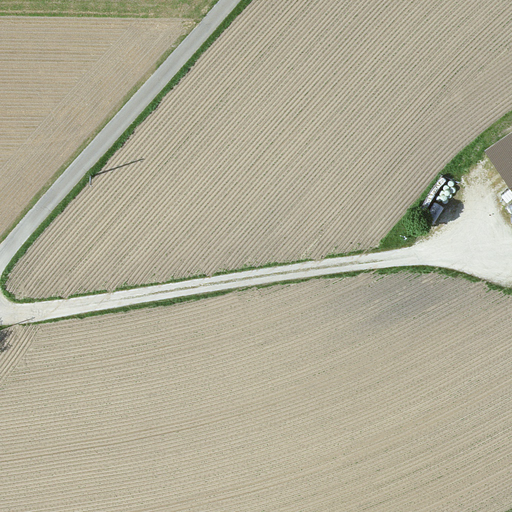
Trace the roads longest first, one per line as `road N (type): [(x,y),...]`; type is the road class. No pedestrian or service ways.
road 1 (track): [(0,313),(468,246)]
road 2 (unclassified): [(0,262),(231,0)]
